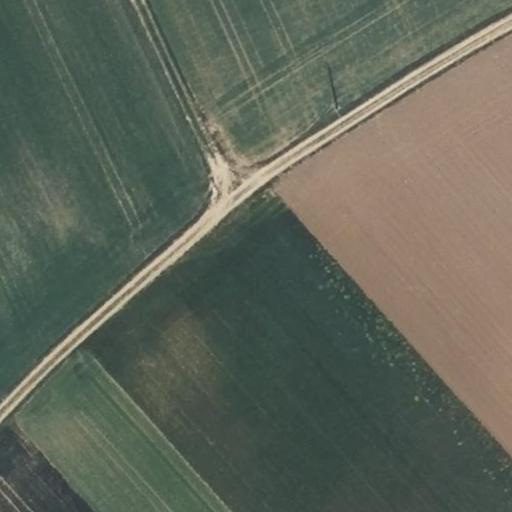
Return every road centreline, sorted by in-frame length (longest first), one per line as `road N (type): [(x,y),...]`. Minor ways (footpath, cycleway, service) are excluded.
road 1 (track): [(511,19),(235,198),(0,414)]
road 2 (track): [(235,198),(142,0)]
